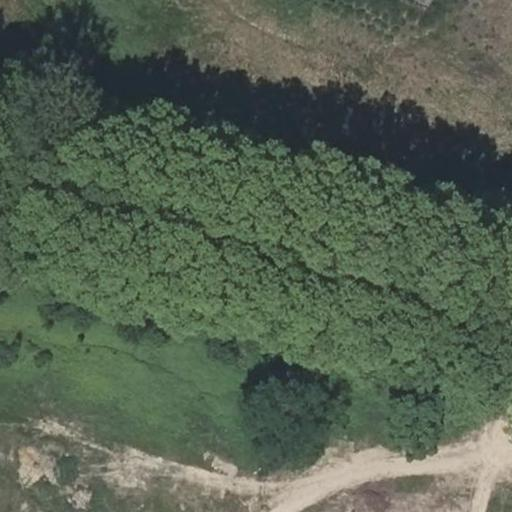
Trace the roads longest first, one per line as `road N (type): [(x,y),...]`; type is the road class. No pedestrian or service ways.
road 1 (track): [(0,231),(511,315)]
road 2 (track): [(287,511),(322,485),(366,470),(498,446),(511,454)]
road 3 (track): [(511,372),(484,511)]
